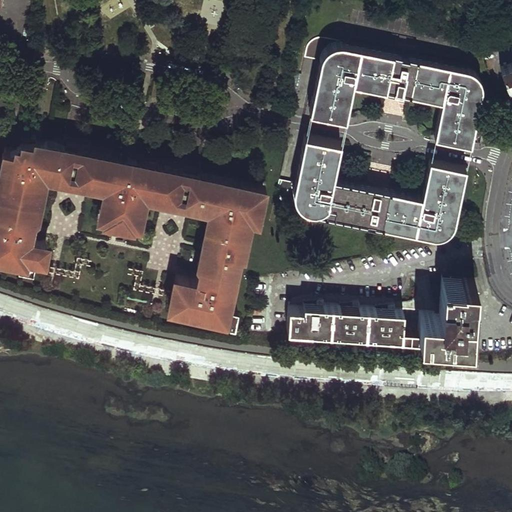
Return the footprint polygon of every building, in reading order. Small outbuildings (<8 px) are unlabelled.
[(336,40),(341,40),(331,38),(323,36),(322,36),(320,36),(318,36),(316,37),(314,37),(313,38),(311,40),(310,41),(308,43),(307,44),(306,46),(306,48),(306,49),(304,56),(319,58),(320,52),(323,48),(325,46),(328,43),(331,42),(336,40)] [(416,55),(392,50),(393,46),(343,36),(342,40),(341,40),(336,40),(331,42),(328,43),(325,46),(323,48),(320,52),(319,58),(309,106),(311,107),(310,109),(345,116),(352,80),(385,86),(396,89),(441,98),(434,135),(473,143),(484,92),(480,92),(480,90),(481,88),(481,85),(481,83),(480,80),(480,78),(479,75),(477,73),(475,71),(474,69),(472,68),(469,67),(466,65),(467,61),(417,51),(416,55)] [(511,59),(499,64),(507,87),(511,84),(511,59)] [(287,104),(294,106),(301,73),(294,71),(287,104)] [(298,202),(299,204),(301,206),(304,207),(306,208),(307,208),(307,212),(365,224),(366,218),(373,220),(372,226),(422,235),(431,236),(431,234),(433,234),(435,234),(438,234),(440,233),(443,232),(445,231),(447,230),(449,228),(451,226),(452,224),(453,221),(454,219),(455,215),(458,216),(468,167),(429,158),(421,194),(379,185),(332,176),(340,140),(304,132),(293,182),(292,186),(292,189),(293,191),(293,194),(294,196),(295,198),(296,200),(298,202)] [(78,150),(80,139),(64,135),(62,144),(64,144),(63,147),(71,149),(78,150)] [(18,150),(5,147),(0,171),(0,251),(12,254),(11,259),(17,260),(25,262),(26,256),(41,259),(45,239),(30,236),(31,231),(26,230),(27,226),(38,170),(43,171),(44,166),(59,169),(58,174),(72,177),(73,172),(104,178),(103,183),(106,184),(109,184),(106,198),(103,198),(102,202),(100,214),(118,217),(137,221),(139,210),(140,205),(137,205),(139,197),(138,197),(140,185),(178,193),(177,198),(211,205),(203,245),(197,274),(196,277),(176,273),(172,296),(179,298),(176,308),(198,312),(200,306),(218,310),(217,316),(233,319),(237,303),(230,302),(248,213),(255,214),(261,185),(199,172),(191,170),(183,169),(185,160),(174,158),(172,166),(167,165),(140,160),(139,160),(135,162),(130,161),(125,160),(122,156),(119,155),(93,150),(88,149),(90,141),(80,139),(78,150),(71,149),(63,147),(64,144),(62,144),(54,142),(45,140),(45,143),(40,142),(35,141),(34,147),(27,145),(20,144),(18,150)] [(201,163),(185,160),(183,169),(191,170),(199,172),(201,163)] [(43,171),(58,174),(59,169),(44,166),(43,171)] [(31,231),(43,171),(38,170),(27,226),(26,230),(31,231)] [(72,177),(103,183),(104,178),(73,172),(72,177)] [(293,182),(279,179),(278,186),(279,197),(288,204),(306,208),(304,207),(301,206),(299,204),(298,202),(296,200),(295,198),(294,196),(293,194),(293,191),(292,189),(292,186),(293,182)] [(143,191),(177,198),(178,193),(140,185),(138,197),(139,197),(137,205),(140,205),(143,191)] [(125,223),(125,222),(139,225),(142,210),(139,210),(137,221),(118,217),(100,214),(102,202),(99,201),(96,216),(110,219),(110,220),(110,221),(111,222),(123,224),(125,224),(125,223)] [(25,262),(17,260),(17,263),(39,268),(41,259),(26,256),(25,262)] [(287,318),(286,325),(417,335),(418,332),(436,334),(436,331),(467,334),(469,313),(477,313),(479,292),(473,291),(473,284),(474,277),(440,273),(437,310),(419,308),(393,306),(393,301),(375,303),(374,305),(359,303),(358,298),(339,300),(339,302),(323,301),(323,296),(303,298),(302,304),(289,303),(288,310),(287,318)] [(200,306),(198,312),(217,316),(218,310),(200,306)]
